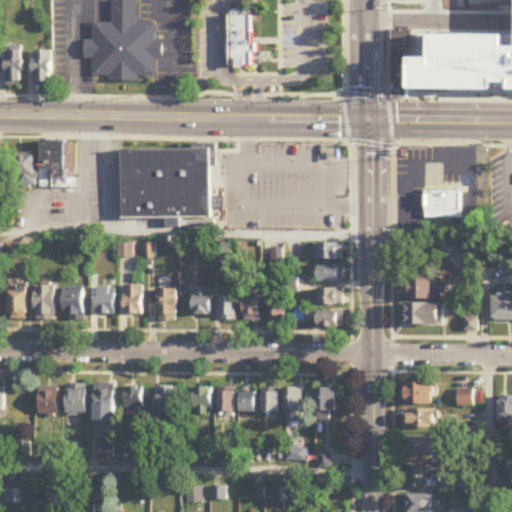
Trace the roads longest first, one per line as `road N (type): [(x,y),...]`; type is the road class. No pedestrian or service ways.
road 1 (secondary): [(375,511),(369,0)]
road 2 (residential): [(0,353),(511,358)]
road 3 (secondary): [(0,118),(511,123)]
